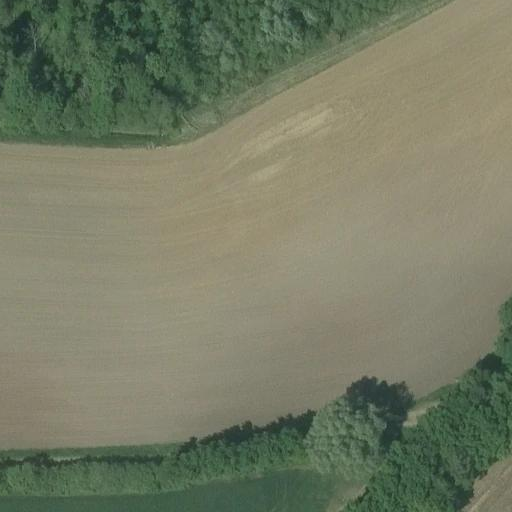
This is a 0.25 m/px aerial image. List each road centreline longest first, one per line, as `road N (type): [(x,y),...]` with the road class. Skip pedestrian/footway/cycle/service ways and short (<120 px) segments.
road 1 (track): [(511,390),(487,389),(406,424),(173,471),(0,475)]
road 2 (track): [(511,408),(420,511)]
